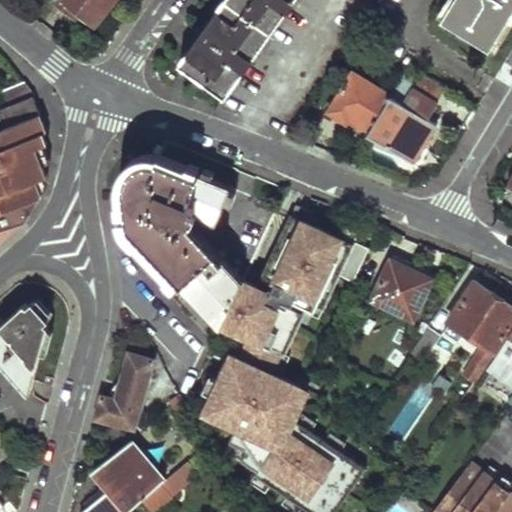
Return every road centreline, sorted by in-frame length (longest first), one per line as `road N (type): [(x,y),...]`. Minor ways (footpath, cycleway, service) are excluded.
road 1 (residential): [(440,224),(105,93)]
road 2 (residential): [(95,333),(101,293),(88,180),(105,93)]
road 3 (residential): [(105,93),(79,119),(48,217),(4,268)]
road 4 (residential): [(42,511),(95,333)]
road 5 (residential): [(511,105),(440,224)]
road 6 (residential): [(95,333),(72,275),(31,261),(4,268)]
road 7 (residential): [(105,93),(54,66),(0,20)]
